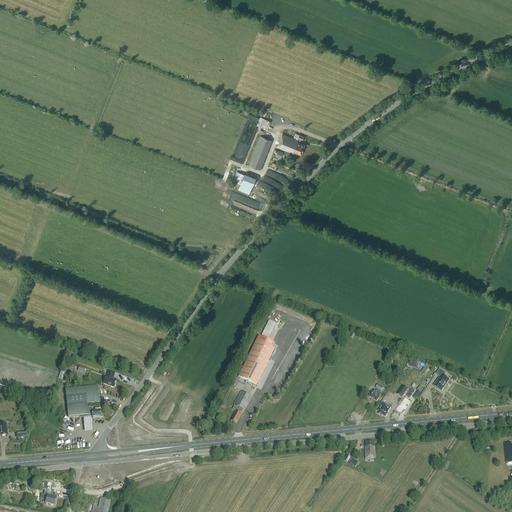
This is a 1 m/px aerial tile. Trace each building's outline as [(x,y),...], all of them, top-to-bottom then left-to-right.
[(249,113),(247,117),(256,121),(258,117),(249,113)] [(257,125),(262,128),(267,130),(271,121),(260,117),(257,125)] [(300,142),(301,139),(302,140),(303,136),(295,133),(294,137),(293,138),(282,134),(277,147),(295,154),(295,152),(301,155),(305,145),(300,142)] [(260,170),(272,140),(261,136),(248,165),(260,170)] [(251,183),(253,177),(249,175),(248,175),(245,173),(240,173),(237,171),(236,171),(235,174),(234,180),(239,182),(238,190),(246,193),(249,194),(251,183)] [(234,200),(232,204),(245,209),(247,205),(234,200)] [(269,321),(261,336),(267,339),(275,323),(269,321)] [(272,344),(257,337),(238,377),(256,386),(274,350),(271,348),(272,344)] [(440,369),(436,374),(441,378),(435,386),(441,391),(448,381),(443,378),(446,373),(440,369)] [(114,373),(108,371),(103,384),(113,387),(116,379),(112,378),(114,373)] [(376,388),(377,389),(376,391),(374,390),(373,392),(372,392),(369,396),(377,401),(380,397),(379,396),(381,394),(380,394),(384,388),(378,384),(376,388)] [(97,386),(65,390),(69,418),(84,416),(84,418),(88,418),(88,415),(92,415),(92,418),(101,417),(100,411),(93,412),(93,409),(87,410),(86,404),(99,402),(97,386)] [(397,394),(402,398),(408,390),(402,386),(397,394)] [(251,397),(241,392),(233,405),(234,405),(232,409),(235,411),(233,415),(234,416),(231,421),(235,423),(236,421),(238,422),(243,413),(241,412),(243,410),(244,411),(251,397)] [(399,406),(398,406),(396,410),(400,414),(403,409),(406,405),(402,402),(399,406)] [(382,403),(378,410),(379,411),(378,414),(381,416),(382,415),(385,417),(388,412),(390,408),(382,403)] [(83,418),(84,432),(92,431),(91,417),(83,418)] [(375,447),(373,447),(373,442),(365,442),(366,447),(365,447),(365,459),(371,459),(371,458),(375,458),(375,447)] [(347,455),(343,461),(355,468),(358,462),(347,455)] [(45,492),(44,495),(41,494),(40,499),(46,501),(45,504),(54,507),(56,499),(52,498),(53,496),(50,495),(50,493),(45,492)] [(107,511),(110,500),(100,498),(98,506),(94,506),(95,497),(82,494),(79,510),(86,511),(107,511)]
